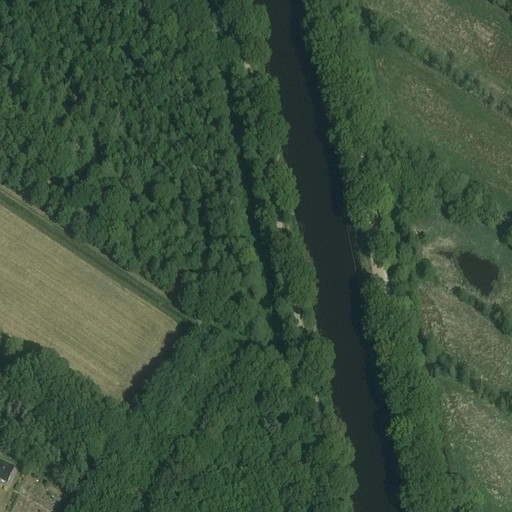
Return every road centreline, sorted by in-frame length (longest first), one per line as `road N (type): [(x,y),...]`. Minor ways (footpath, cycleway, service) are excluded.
road 1 (track): [(326,0),(428,511)]
road 2 (track): [(246,55),(331,511)]
